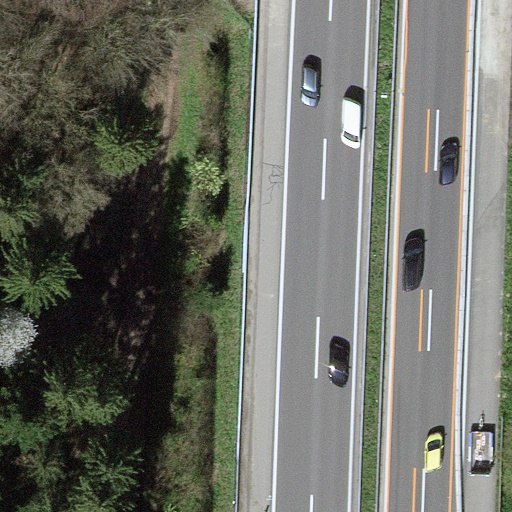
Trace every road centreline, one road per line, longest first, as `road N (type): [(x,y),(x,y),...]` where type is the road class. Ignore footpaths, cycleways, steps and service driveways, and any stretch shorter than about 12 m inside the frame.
road 1 (track): [(167,0),(115,511)]
road 2 (motorway): [(330,0),(310,511)]
road 3 (motorway): [(422,511),(442,0)]
